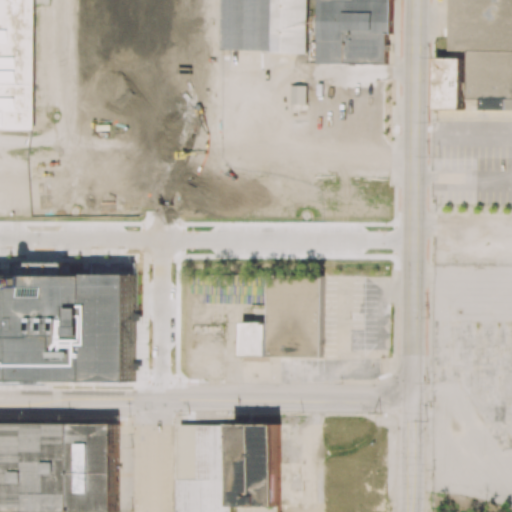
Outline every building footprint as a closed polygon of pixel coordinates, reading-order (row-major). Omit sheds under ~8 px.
[(0,0),(0,131),(37,131),(37,0),(0,0)] [(221,0),(221,50),(307,52),(307,0),(221,0)] [(317,0),(317,63),(386,64),(387,32),(391,32),(391,0),(317,0)] [(511,0),(449,0),(449,50),(468,50),(468,99),(480,99),(480,109),(506,109),(506,98),(511,97),(511,0)] [(435,109),(462,109),(463,58),(436,58),(435,109)] [(291,104),(306,104),(307,86),(292,85),(291,104)] [(0,272),(0,383),(136,383),(136,272),(0,272)] [(268,322),(242,322),(242,356),(322,357),(323,276),(269,276),(268,322)] [(0,511),(0,422),(118,422),(118,511),(0,511)] [(178,511),(179,424),(280,425),(279,511),(178,511)]
